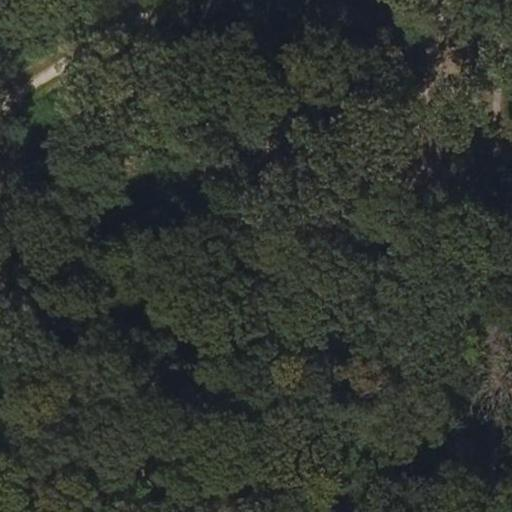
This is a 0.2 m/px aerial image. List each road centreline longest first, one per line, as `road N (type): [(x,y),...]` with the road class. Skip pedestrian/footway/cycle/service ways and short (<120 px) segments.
road 1 (track): [(497,0),(477,511)]
road 2 (track): [(0,104),(157,0)]
